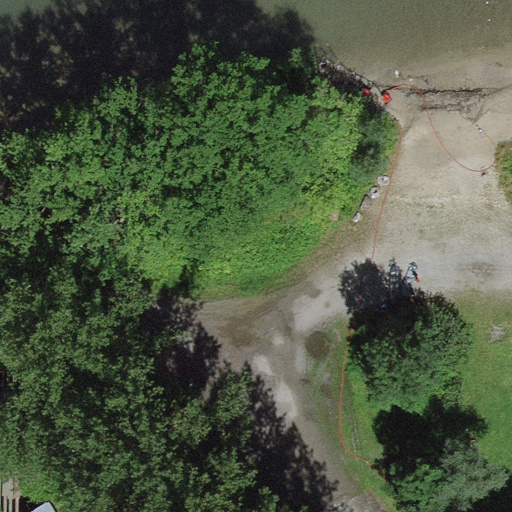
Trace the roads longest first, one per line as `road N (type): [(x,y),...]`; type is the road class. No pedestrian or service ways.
road 1 (track): [(511,264),(458,251),(191,275)]
road 2 (track): [(191,275),(0,300)]
